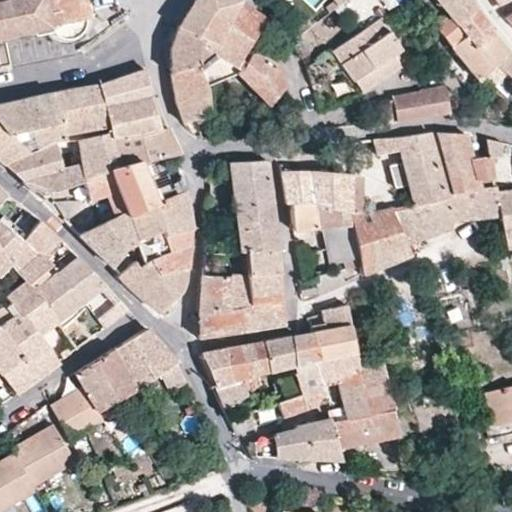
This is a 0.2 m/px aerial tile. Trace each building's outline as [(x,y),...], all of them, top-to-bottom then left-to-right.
[(87,27),(81,0),(0,0),(0,37),(45,28),(46,34),(51,42),(61,45),(72,43),(80,40),(86,32),(87,27)] [(214,44),(225,24),(227,21),(196,0),(195,0),(178,29),(202,38),(214,44)] [(196,0),(227,21),(239,1),(237,0),(196,0)] [(474,9),(470,0),(434,0),(447,15),(454,24),(474,9)] [(253,42),(265,19),(252,10),(239,1),(227,21),(225,24),(253,42)] [(490,32),(474,9),(454,24),(474,47),(490,32)] [(454,24),(447,15),(434,26),(438,31),(461,61),(478,82),(483,76),(497,86),(506,75),(493,65),(507,51),(490,32),(474,47),(454,24)] [(364,28),(332,50),(352,81),(396,53),(391,45),(396,41),(381,18),(364,28)] [(247,51),(253,42),(225,24),(214,44),(202,38),(195,64),(196,66),(206,87),(220,81),(236,74),(268,107),(283,88),(277,67),(247,51)] [(170,49),(171,73),(196,66),(195,64),(202,38),(178,29),(170,49)] [(391,45),(396,53),(402,50),(396,41),(391,45)] [(511,56),(507,51),(493,65),(506,75),(511,79),(511,77),(511,56)] [(396,53),(352,81),(360,93),(403,65),(396,53)] [(207,89),(206,87),(196,66),(171,73),(171,74),(175,103),(184,124),(209,115),(207,89)] [(104,107),(149,96),(145,71),(99,86),(104,107)] [(222,110),(220,81),(206,87),(207,89),(209,115),(222,110)] [(140,136),(160,131),(149,96),(104,107),(99,86),(78,91),(52,96),(64,144),(109,133),(111,139),(140,136)] [(443,87),(419,91),(420,95),(424,117),(448,113),(443,87)] [(392,100),(396,121),(424,117),(420,95),(392,100)] [(48,148),(64,144),(52,96),(26,101),(0,107),(0,162),(3,165),(27,154),(48,148)] [(378,105),(381,123),(387,123),(396,121),(392,100),(378,105)] [(204,137),(211,137),(209,121),(197,125),(200,136),(204,137)] [(167,129),(160,131),(140,136),(111,139),(120,170),(139,165),(145,163),(178,156),(179,155),(167,129)] [(120,170),(111,139),(109,133),(64,144),(48,148),(27,154),(3,165),(19,180),(68,167),(73,186),(83,182),(99,177),(109,174),(120,170)] [(412,207),(444,199),(447,199),(445,194),(430,133),(408,136),(398,137),(373,139),(377,155),(398,151),(401,164),(407,187),(411,205),(412,207)] [(454,135),(435,133),(449,192),(477,189),(476,181),(470,159),(467,146),(465,136),(454,135)] [(493,141),(485,140),(487,156),(487,158),(501,157),(502,143),(493,141)] [(474,144),(467,146),(470,159),(477,158),(474,144)] [(470,159),(476,181),(490,179),(487,158),(487,156),(477,158),(470,159)] [(254,252),(275,252),(266,162),(240,162),(228,163),(234,210),(239,253),(245,252),(254,252)] [(156,190),(145,163),(139,165),(154,205),(184,191),(182,180),(156,190)] [(407,187),(401,164),(394,165),(399,188),(407,187)] [(139,165),(120,170),(109,174),(117,193),(122,205),(125,213),(128,218),(154,205),(139,165)] [(68,167),(19,180),(36,197),(44,196),(73,186),(68,167)] [(313,172),(281,173),(281,174),(285,204),(290,204),(312,205),(349,212),(350,187),(350,177),(350,176),(313,172)] [(117,193),(109,174),(99,177),(83,182),(89,201),(106,196),(117,193)] [(351,213),(363,214),(363,178),(350,177),(350,187),(349,212),(351,213)] [(444,199),(449,223),(499,216),(504,238),(511,236),(511,191),(496,193),(495,186),(491,187),(477,189),(449,192),(445,194),(447,199),(444,199)] [(186,202),(184,191),(154,205),(128,218),(138,245),(145,263),(150,261),(169,253),(164,237),(190,230),(186,202)] [(122,205),(117,193),(106,196),(112,211),(122,205)] [(422,230),(449,223),(444,199),(412,207),(411,205),(391,209),(405,245),(424,238),(422,230)] [(312,205),(290,204),(292,216),(293,232),(323,228),(330,264),(347,260),(349,269),(360,266),(357,250),(351,213),(349,212),(312,205)] [(106,222),(79,235),(84,240),(113,268),(122,257),(123,252),(138,245),(128,218),(125,213),(122,205),(112,211),(103,216),(106,222)] [(410,255),(405,245),(391,209),(363,214),(351,213),(357,250),(360,266),(362,274),(410,255)] [(0,219),(0,227),(2,226),(22,242),(26,237),(3,217),(0,219)] [(6,260),(9,266),(24,282),(49,262),(44,258),(59,240),(39,221),(26,237),(22,242),(6,260)] [(449,223),(422,230),(424,238),(451,228),(449,223)] [(0,227),(0,276),(9,266),(6,260),(22,242),(2,226),(0,227)] [(169,253),(150,261),(158,275),(187,270),(190,230),(164,237),(169,253)] [(276,265),(275,252),(254,252),(245,252),(246,277),(277,274),(276,265)] [(314,254),(311,254),(312,266),(323,264),(321,253),(314,254)] [(249,307),(246,277),(211,276),(212,254),(203,255),(202,276),(198,315),(231,309),(249,307)] [(4,307),(0,309),(0,327),(40,301),(56,322),(66,336),(78,327),(73,320),(78,316),(74,310),(106,285),(77,258),(50,278),(45,271),(52,265),(49,262),(24,282),(19,287),(14,281),(5,288),(10,294),(5,298),(9,303),(4,307)] [(150,261),(145,263),(138,269),(135,263),(120,275),(118,276),(158,313),(173,299),(179,293),(183,288),(185,283),(186,276),(187,270),(158,275),(150,261)] [(315,277),(318,296),(333,288),(344,283),(341,271),(315,277)] [(282,326),(277,274),(246,277),(249,307),(231,309),(198,315),(198,339),(230,334),(282,326)] [(0,329),(4,335),(37,379),(54,367),(62,361),(41,335),(56,322),(40,301),(0,327),(0,329)] [(128,311),(120,302),(97,320),(104,329),(128,311)] [(311,334),(317,360),(355,353),(347,310),(346,306),(321,310),(322,315),(324,330),(317,331),(316,326),(309,327),(308,325),(303,325),(304,335),(311,334)] [(172,392),(187,385),(178,364),(177,362),(146,328),(76,373),(83,385),(98,411),(134,391),(161,373),(172,392)] [(0,371),(17,393),(37,379),(4,335),(0,329),(0,371)] [(295,375),(319,368),(317,360),(311,334),(304,335),(276,340),(261,342),(267,372),(292,366),(295,375)] [(263,373),(267,372),(261,342),(243,345),(250,377),(257,375),(263,373)] [(243,345),(226,349),(233,382),(215,387),(224,409),(236,404),(246,396),(241,380),(250,377),(243,345)] [(201,355),(215,387),(233,382),(226,349),(201,355)] [(317,360),(319,368),(322,385),(328,382),(336,379),(358,371),(357,363),(355,353),(317,360)] [(366,418),(331,424),(333,434),(338,449),(400,436),(379,357),(357,363),(358,371),(360,381),(366,418)] [(282,402),(276,404),(282,418),(307,409),(304,401),(324,395),(322,385),(319,368),(295,375),(301,396),(282,402)] [(358,371),(336,379),(343,408),(328,412),(330,419),(331,424),(366,418),(360,381),(358,371)] [(241,380),(246,396),(260,386),(257,375),(250,377),(241,380)] [(275,382),(282,402),(301,396),(295,375),(275,382)] [(103,419),(98,411),(83,385),(77,389),(97,423),(103,419)] [(511,386),(488,392),(487,406),(489,412),(492,426),(510,422),(511,431),(511,386)] [(66,396),(85,430),(97,423),(77,389),(66,396)] [(66,396),(51,404),(71,438),(85,430),(66,396)] [(253,428),(249,413),(228,419),(234,434),(242,432),(253,428)] [(248,451),(248,456),(255,456),(276,459),(306,460),(341,461),(338,449),(333,434),(331,424),(330,419),(294,426),(294,430),(268,436),(246,442),(248,451)] [(53,424),(13,448),(15,452),(35,485),(75,461),(53,424)] [(35,485),(15,452),(0,460),(0,511),(38,490),(35,485)] [(182,464),(176,466),(180,479),(187,476),(182,464)]
